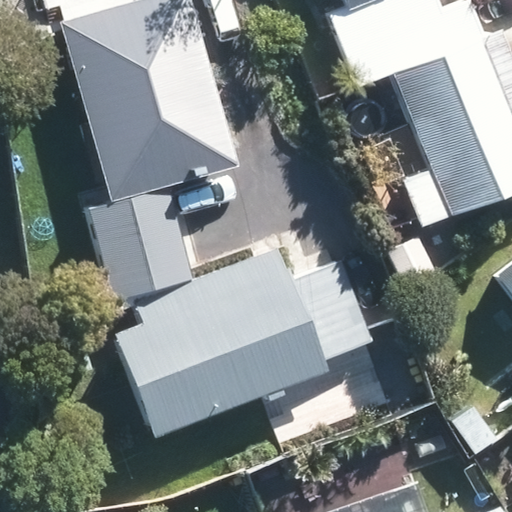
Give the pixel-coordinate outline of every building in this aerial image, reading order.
[(181,0),(153,0),(64,23),(105,183),(221,154),(181,0)] [(431,0),(354,0),(331,9),(342,37),(433,3),(431,0)] [(462,0),(455,0),(346,41),(359,74),(474,30),(462,0)] [(511,132),(474,37),(393,68),(447,203),(511,177),(511,132)] [(153,180),(78,199),(104,301),(179,282),(153,180)] [(407,232),(378,245),(395,282),(424,269),(407,232)] [(272,254),(112,313),(151,418),(311,359),(306,347),(355,329),(330,262),(281,279),(272,254)] [(511,256),(493,271),(511,295),(511,256)] [(344,424),(432,399),(415,340),(385,349),(381,338),(324,355),(330,376),(344,424)]
